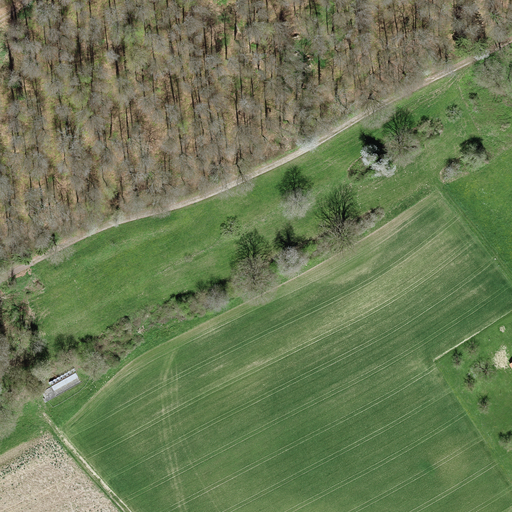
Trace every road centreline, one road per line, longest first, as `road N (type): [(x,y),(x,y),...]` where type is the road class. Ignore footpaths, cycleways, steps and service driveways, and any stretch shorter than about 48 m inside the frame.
road 1 (track): [(0,285),(113,227),(194,207),(275,169),(511,41)]
road 2 (track): [(0,400),(35,404),(131,511)]
